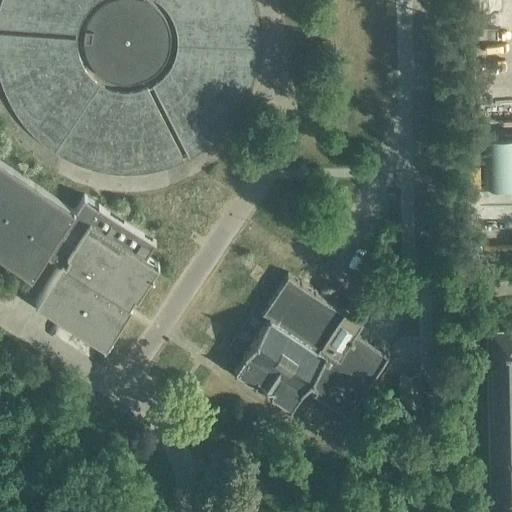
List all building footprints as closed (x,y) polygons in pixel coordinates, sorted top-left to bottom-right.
[(0,0),(0,25),(78,30),(80,22),(85,12),(92,5),(97,0),(157,0),(158,0),(165,7),(170,13),(174,21),(177,31),(178,39),(176,50),(172,61),(165,71),(159,78),(152,83),(189,156),(195,154),(202,150),(215,139),(222,132),(230,123),(238,113),(245,101),(255,74),(258,61),(260,39),(257,14),(256,4),(254,0),(0,0)] [(78,40),(77,36),(0,30),(0,80),(6,95),(13,108),(20,117),(32,132),(44,143),(55,151),(68,158),(79,163),(95,168),(116,171),(131,172),(143,171),(157,169),(171,165),(177,162),(184,159),(147,85),(138,89),(130,90),(121,89),(115,88),(109,85),(103,83),(93,76),(88,70),(84,65),(82,60),(80,52),(78,44),(78,40)] [(511,186),(511,135),(482,136),(483,187),(511,186)] [(0,251),(32,273),(42,258),(46,250),(62,260),(37,298),(107,343),(132,303),(130,302),(135,293),(138,295),(159,262),(147,254),(156,240),(84,193),(75,206),(0,156),(0,251)] [(357,330),(363,321),(364,320),(289,272),(263,311),(270,316),(236,368),(257,382),(259,378),(274,388),(271,392),(292,406),(308,381),(317,387),(314,391),(349,414),(390,352),(357,330)] [(511,511),(511,325),(486,327),(490,511),(511,511)] [(401,373),(401,403),(421,402),(421,372),(401,373)]
